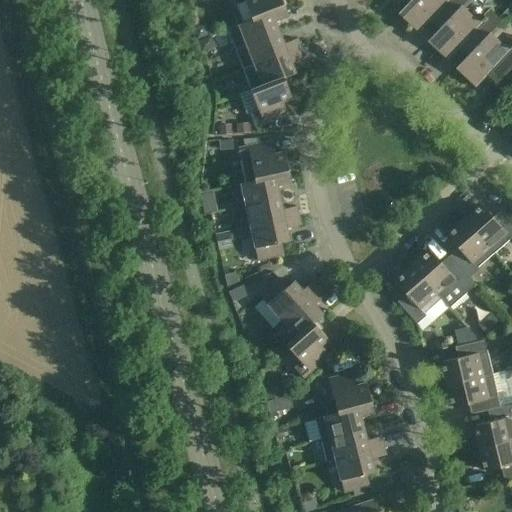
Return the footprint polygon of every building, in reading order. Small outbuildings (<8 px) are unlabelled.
[(252,19),(285,6),(282,0),(234,0),(236,4),(245,0),(252,19)] [(464,4),(466,6),(471,0),(411,0),(399,14),(418,32),(433,17),(442,25),(443,26),(464,4)] [(443,26),(442,25),(427,41),(446,59),(461,43),(470,52),(472,53),(492,32),(493,34),(505,22),(493,10),(484,19),(477,17),(466,6),(464,4),(443,26)] [(285,6),(252,19),(228,29),(236,49),(280,33),(275,21),(289,16),(285,6)] [(501,82),(511,71),(511,46),(511,47),(504,45),(493,34),(492,32),(472,53),(470,52),(456,67),(475,87),(490,71),(501,82)] [(280,33),(236,49),(243,69),(301,47),(297,38),(284,43),(280,33)] [(301,47),(243,69),(251,90),(284,77),(296,73),(291,61),(304,56),(301,47)] [(292,98),(284,77),(251,90),(259,110),(250,113),(256,127),(288,113),(284,101),(292,98)] [(232,135),(231,125),(220,125),(220,135),(232,135)] [(233,149),(232,140),(219,142),(220,151),(233,149)] [(238,149),(246,182),(246,183),(289,173),(285,152),(275,154),(272,141),(238,149)] [(291,183),(289,173),(246,183),(246,182),(241,183),(246,205),(280,198),(277,186),(291,183)] [(246,205),(250,227),(299,216),(297,206),(283,210),(280,198),(246,205)] [(481,203),(463,219),(493,253),(510,238),(511,240),(511,221),(505,213),(496,221),(481,203)] [(301,226),(299,216),(250,227),(242,229),(244,238),(252,236),(258,260),(283,255),(281,243),(289,241),(287,229),(301,226)] [(453,259),(469,278),(479,270),(477,268),(493,253),(463,219),(445,234),(461,252),(453,259)] [(475,285),(469,278),(453,259),(444,267),(429,250),(413,266),(442,298),(441,299),(449,308),(475,285)] [(442,298),(413,266),(396,283),(409,297),(400,305),(417,324),(426,316),(425,314),(441,299),(442,298)] [(259,295),(282,321),(320,288),(313,281),(302,290),(294,281),(287,287),(279,277),(259,295)] [(282,321),(296,337),(314,322),(314,323),(323,314),(315,305),(326,295),(320,288),(282,321)] [(328,339),(314,323),(314,322),(296,337),(287,345),(301,361),(294,367),(304,378),(330,355),(321,345),(328,339)] [(446,385),(492,374),(484,340),(459,346),(462,357),(440,362),(446,385)] [(324,417),(372,404),(366,383),(357,385),(353,372),(329,379),(334,400),(320,403),(324,417)] [(492,409),(500,407),(492,374),(446,385),(451,407),(473,401),(475,413),(492,409)] [(293,407),(290,395),(267,401),(270,413),(293,407)] [(372,404),(324,417),(316,420),(321,441),(330,438),(363,429),(360,417),(374,414),(372,404)] [(511,404),(500,408),(500,407),(492,409),(495,420),(473,425),(479,448),(511,440),(511,404)] [(367,440),(363,429),(330,438),(321,441),(327,459),(335,457),(335,459),(383,446),(381,437),(367,440)] [(511,440),(479,448),(484,471),(506,467),(508,478),(511,477),(511,440)] [(383,446),(335,459),(344,492),(369,485),(366,474),(375,471),(371,459),(385,455),(383,446)] [(382,511),(382,510),(376,511),(373,511),(370,501),(336,511),(382,511)]
